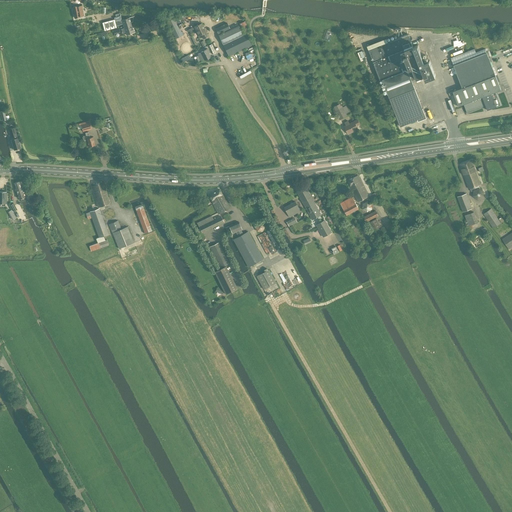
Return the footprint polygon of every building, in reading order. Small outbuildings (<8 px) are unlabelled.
[(82,6),(77,7),(77,6),(73,7),(75,18),(80,17),(80,16),(84,15),(82,6)] [(121,15),(115,17),(117,25),(123,24),(124,26),(131,24),(131,22),(132,22),(132,21),(132,17),(122,19),(121,15)] [(174,18),(167,22),(175,38),(184,34),(182,31),(181,31),(180,29),(179,29),(174,18)] [(105,31),(116,28),(114,20),(102,23),(105,31)] [(244,21),(239,24),(243,34),(248,31),(244,21)] [(202,23),(194,27),(199,36),(201,35),(204,39),(208,37),(202,23)] [(132,28),(131,24),(124,26),(124,28),(122,29),(123,32),(125,32),(126,35),(135,32),(134,28),(132,28)] [(216,29),(218,34),(230,28),(227,24),(216,29)] [(239,25),(218,35),(223,44),(243,34),(239,25)] [(243,35),(243,34),(223,44),(228,56),(252,45),(246,34),(243,35)] [(408,34),(368,50),(377,72),(380,80),(382,80),(389,98),(415,89),(412,80),(416,79),(425,76),(426,79),(436,76),(430,60),(425,62),(425,61),(424,61),(418,45),(413,47),(412,45),(411,45),(410,42),(411,42),(408,34)] [(458,38),(439,45),(444,59),(463,52),(458,38)] [(204,59),(204,60),(211,57),(209,53),(210,53),(208,49),(200,52),(200,53),(198,54),(201,60),(204,59)] [(462,88),(453,92),(458,106),(464,104),(467,113),(486,106),(487,110),(496,107),(496,106),(501,105),(496,92),(501,90),(487,53),(453,65),(462,88)] [(415,89),(389,98),(400,126),(418,120),(418,121),(427,118),(423,108),(422,108),(415,89)] [(334,107),(340,119),(347,116),(341,104),(334,107)] [(358,119),(354,121),(349,124),(348,121),(345,123),(346,125),(344,126),(348,134),(358,129),(357,126),(360,124),(358,119)] [(79,126),(81,126),(83,131),(91,129),(89,121),(79,123),(79,126)] [(17,136),(16,134),(14,127),(9,129),(11,137),(12,137),(13,139),(11,140),(14,150),(20,148),(17,138),(16,138),(16,136),(17,136)] [(93,137),(90,138),(88,132),(85,133),(86,135),(82,136),(84,141),(87,140),(89,147),(95,145),(93,137)] [(471,191),(479,188),(478,185),(481,184),(472,160),(460,164),(469,188),(470,188),(471,191)] [(369,196),(359,176),(358,175),(348,180),(358,201),(369,196)] [(14,183),(20,199),(25,197),(19,181),(14,183)] [(110,204),(103,181),(91,185),(98,207),(110,204)] [(302,203),(306,208),(315,203),(306,188),(297,192),(302,203)] [(220,189),(209,195),(215,208),(219,214),(230,207),(224,197),(220,189)] [(484,192),(479,189),(474,191),(473,196),(477,200),(483,198),(484,192)] [(458,197),(463,212),(472,209),(466,194),(458,197)] [(352,197),(340,204),(347,215),(359,209),(352,197)] [(284,207),(289,217),(300,211),(295,202),(284,207)] [(321,215),(315,203),(306,208),(312,220),(321,215)] [(152,231),(142,204),(135,207),(145,233),(152,231)] [(90,212),(86,213),(88,219),(92,218),(99,237),(108,234),(103,219),(102,215),(99,208),(90,212)] [(104,213),(105,216),(106,219),(112,219),(115,215),(113,210),(107,209),(104,213)] [(484,214),(493,228),(501,223),(491,209),(484,214)] [(366,222),(378,216),(376,211),(364,217),(366,222)] [(466,226),(473,224),(477,223),(473,212),(465,215),(467,220),(465,221),(466,226)] [(206,218),(197,223),(202,233),(224,222),(221,216),(215,219),(215,218),(214,218),(214,219),(213,220),(211,216),(206,218)] [(376,219),(370,222),(374,230),(380,226),(376,219)] [(322,237),(332,232),(325,220),(320,223),(315,226),(322,237)] [(134,242),(127,227),(121,229),(118,221),(109,224),(119,248),(134,242)] [(241,230),(242,229),(238,222),(230,226),(229,226),(226,228),(228,232),(231,230),(233,233),(236,232),(238,237),(234,239),(248,267),(263,259),(248,232),(243,234),(241,230)] [(255,227),(257,231),(262,231),(264,228),(262,223),(258,223),(255,227)] [(509,249),(511,246),(511,232),(502,239),(509,249)] [(107,240),(105,240),(98,243),(89,246),(91,251),(108,245),(107,240)] [(229,264),(219,243),(219,242),(210,246),(220,268),(229,264)] [(215,272),(225,294),(237,288),(226,266),(215,272)] [(275,283),(268,270),(256,276),(263,289),(275,283)]
